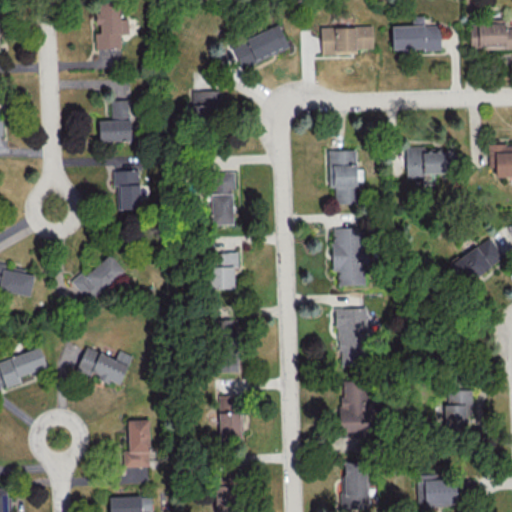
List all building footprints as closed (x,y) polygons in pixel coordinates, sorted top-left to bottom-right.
[(120,46),(120,30),(128,30),(127,17),(120,18),(119,0),(115,0),(98,1),(98,11),(96,11),(97,32),(94,33),(94,47),(120,46)] [(391,25),(391,50),(439,49),(439,24),(423,25),(423,15),(411,15),(411,24),(391,25)] [(477,49),(511,47),(511,27),(505,27),(505,23),(477,23),(477,49)] [(240,67),(288,47),(278,24),(230,44),(240,67)] [(372,25),(319,26),(320,53),(356,53),(355,47),(372,47),(372,25)] [(191,90),(191,113),(218,114),(219,90),(191,90)] [(98,141),(130,140),(129,98),(110,99),(110,119),(97,120),(98,141)] [(511,143),(487,143),(487,176),(511,175),(511,143)] [(454,172),(453,147),(404,149),(404,177),(421,177),(421,173),(454,172)] [(327,149),(327,186),(333,185),(333,203),(356,203),(356,181),(362,181),(361,168),(355,168),(355,148),(327,149)] [(137,169),(112,169),(112,185),(118,185),(118,209),(138,208),(137,169)] [(211,223),(232,223),(231,171),(210,171),(211,223)] [(337,285),(365,284),(364,226),(330,227),(331,271),(337,271),(337,285)] [(450,260),(462,281),(502,259),(490,238),(450,260)] [(209,288),(233,287),(233,265),(237,265),(237,251),(208,252),(209,288)] [(88,302),(124,269),(108,252),(84,275),(80,271),(69,281),(88,302)] [(0,288),(30,293),(33,273),(4,269),(5,263),(0,261),(0,288)] [(337,365),(367,364),(365,306),(335,307),(337,365)] [(217,371),(237,371),(237,344),(217,344),(217,371)] [(0,359),(0,374),(3,385),(47,371),(39,346),(0,359)] [(74,369),(88,376),(90,373),(118,385),(127,364),(85,346),(74,369)] [(444,429),(466,430),(466,415),(470,415),(471,387),(444,387),(444,429)] [(240,440),(239,394),(217,395),(218,441),(240,440)] [(148,465),(148,418),(126,419),(127,449),(122,449),(122,466),(148,465)] [(366,461),(343,461),(343,493),(339,493),(339,511),(367,511),(366,461)] [(108,511),(139,511),(139,495),(108,495),(108,511)]
